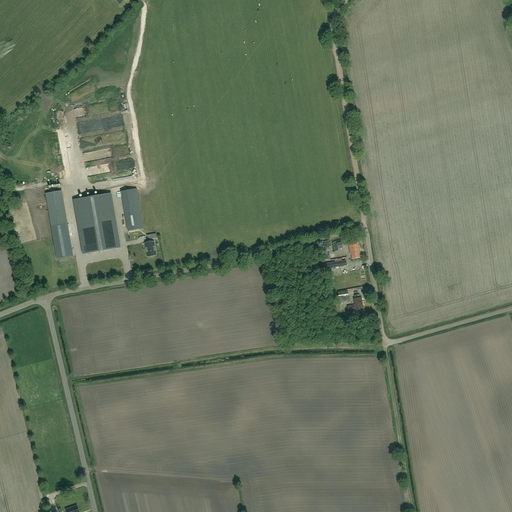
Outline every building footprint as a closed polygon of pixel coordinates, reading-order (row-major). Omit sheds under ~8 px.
[(123,131),(117,133),(120,141),(126,139),(123,131)] [(121,191),(128,231),(144,228),(137,189),(121,191)] [(116,249),(107,194),(95,196),(94,194),(89,195),(90,197),(78,199),(87,254),(116,249)] [(67,224),(51,226),(57,259),(73,256),(67,224)] [(343,248),(341,240),(336,241),(336,242),(333,243),(335,251),(339,250),(338,249),(343,248)] [(358,247),(359,247),(358,241),(348,242),(350,254),(351,253),(352,259),(359,258),(358,247)] [(154,242),(145,244),(147,256),(156,255),(154,242)] [(348,298),(347,291),(338,292),(339,302),(342,302),(342,299),(348,298)] [(356,313),(363,311),(361,297),(354,299),(355,305),(347,306),(348,312),(355,311),(356,313)]
